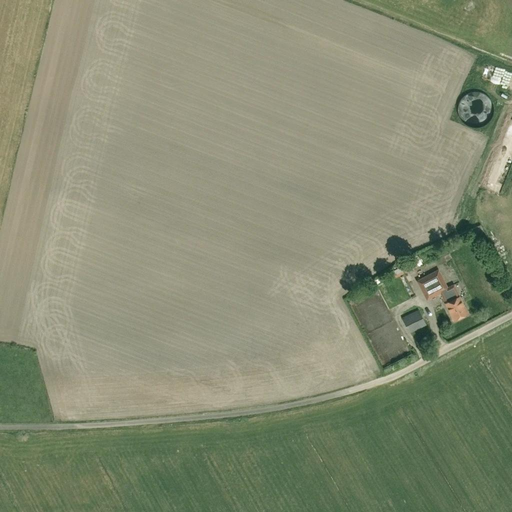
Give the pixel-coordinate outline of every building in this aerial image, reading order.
[(511,81),(511,68),(503,65),(499,77),(511,81)] [(461,108),(484,118),(494,95),(471,85),(461,108)] [(501,188),(511,160),(511,142),(505,140),(487,183),(501,188)] [(438,270),(435,271),(417,281),(427,299),(440,292),(446,303),(445,303),(453,320),(467,313),(454,285),(447,288),(438,270)] [(426,325),(418,309),(401,318),(410,333),(426,325)]
